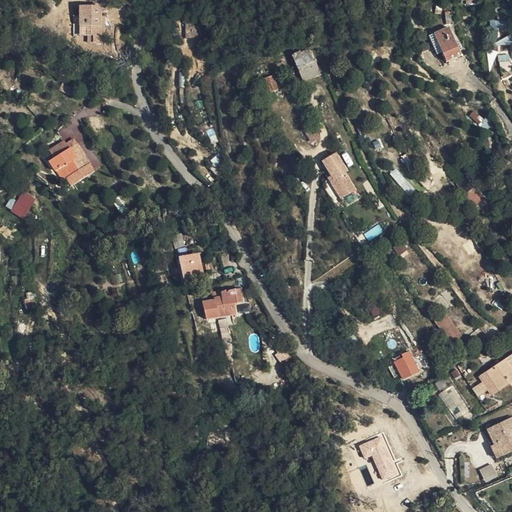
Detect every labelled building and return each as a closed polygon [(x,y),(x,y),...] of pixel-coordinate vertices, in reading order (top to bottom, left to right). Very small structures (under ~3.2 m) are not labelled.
[(78,4),(79,35),(93,34),(93,42),(103,42),(103,3),(78,4)] [(453,30),(455,50),(463,48),(458,29),(453,30)] [(448,51),(455,50),(453,30),(443,32),(448,51)] [(437,53),(441,50),(434,34),(429,36),(437,53)] [(289,59),(291,64),(308,57),(313,68),(296,74),(300,84),(318,76),(308,51),(289,59)] [(308,57),(291,64),(296,74),(313,68),(308,57)] [(265,99),(275,95),(268,82),(260,86),(265,99)] [(321,139),(316,125),(305,129),(309,143),(321,139)] [(69,151),(76,162),(78,166),(85,161),(73,142),(66,146),(69,151)] [(71,176),(78,186),(95,174),(89,166),(82,171),(79,173),(72,164),(76,162),(69,151),(54,162),(60,171),(66,168),(71,176)] [(344,173),(333,155),(320,164),(331,182),(329,183),(340,200),(353,192),(342,175),(344,173)] [(52,164),(57,173),(60,171),(54,162),(52,164)] [(79,173),(82,171),(78,166),(76,162),(72,164),(79,173)] [(62,182),(69,178),(71,176),(66,168),(60,171),(57,173),(62,182)] [(390,173),(409,194),(415,189),(396,168),(390,173)] [(75,188),(78,186),(71,176),(69,178),(75,188)] [(23,219),(36,199),(23,190),(10,210),(23,219)] [(116,203),(124,215),(130,211),(121,199),(116,203)] [(175,246),(183,245),(181,232),(173,233),(175,246)] [(185,277),(202,274),(199,254),(181,257),(185,277)] [(202,321),(233,315),(232,304),(239,303),(237,291),(220,294),(221,296),(209,298),(209,301),(198,303),(202,321)] [(449,314),(437,319),(448,343),(460,338),(449,314)] [(478,369),(480,375),(478,377),(480,381),(472,388),(478,397),(488,389),(492,395),(511,382),(511,346),(483,365),(478,369)] [(402,380),(416,373),(405,354),(392,361),(402,380)] [(511,441),(511,411),(510,409),(485,423),(493,437),(490,439),(496,451),(511,441)] [(384,433),(357,444),(364,459),(372,456),(382,482),(400,476),(384,433)] [(497,467),(492,456),(480,461),(485,473),(497,467)]
